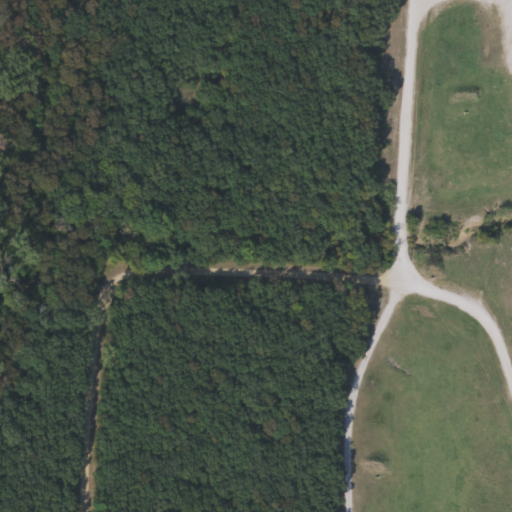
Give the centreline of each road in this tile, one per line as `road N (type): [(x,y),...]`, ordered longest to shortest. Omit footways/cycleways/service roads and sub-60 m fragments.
road 1 (track): [(88,511),(100,313),(131,274),(157,268),(395,279)]
road 2 (track): [(413,0),(395,279)]
road 3 (track): [(395,279),(351,404),(348,511)]
road 4 (track): [(395,279),(472,308),(492,332),(511,387)]
